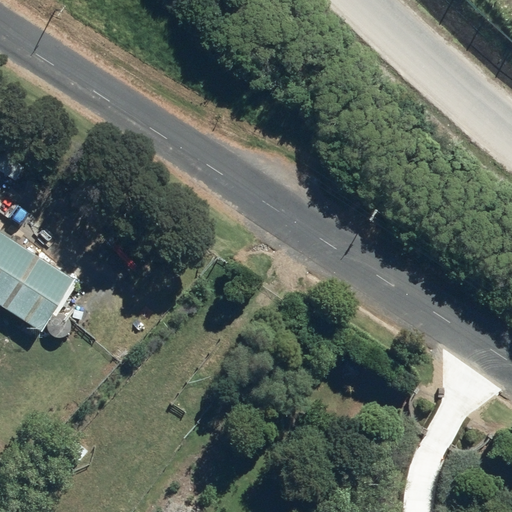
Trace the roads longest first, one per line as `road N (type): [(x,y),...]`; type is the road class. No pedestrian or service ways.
road 1 (unclassified): [(0,33),(474,341)]
road 2 (residential): [(474,341),(429,462),(424,511)]
